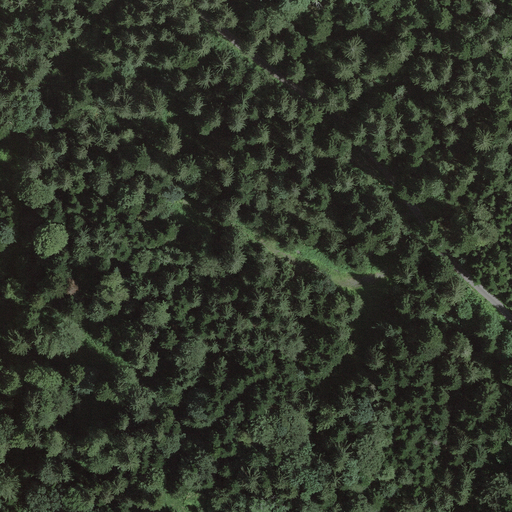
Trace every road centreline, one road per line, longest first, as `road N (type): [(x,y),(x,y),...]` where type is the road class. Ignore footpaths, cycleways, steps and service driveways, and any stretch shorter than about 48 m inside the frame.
road 1 (track): [(0,139),(112,170),(354,279),(378,277),(402,251),(402,195)]
road 2 (track): [(197,0),(278,75),(345,114),(463,276),(511,321)]
road 3 (track): [(0,354),(87,351),(131,369),(218,467),(229,511)]
